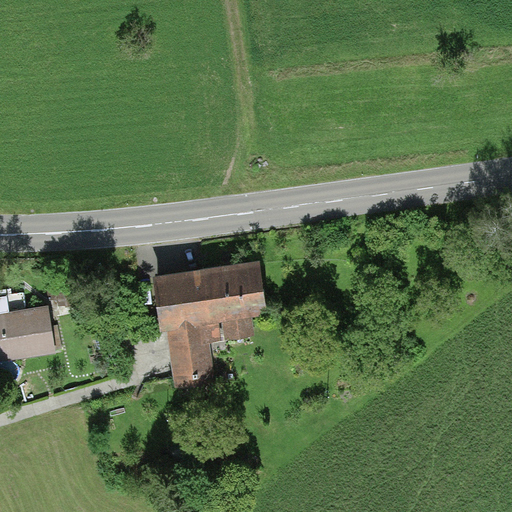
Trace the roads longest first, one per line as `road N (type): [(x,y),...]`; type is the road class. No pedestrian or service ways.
road 1 (primary): [(0,233),(163,222),(511,176)]
road 2 (track): [(226,0),(253,167)]
